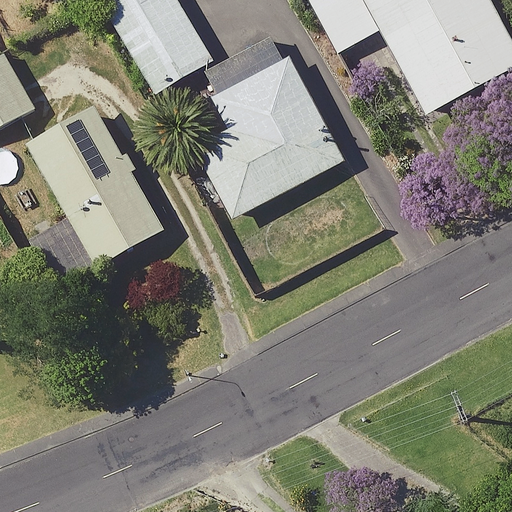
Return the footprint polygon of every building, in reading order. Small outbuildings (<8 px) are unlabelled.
[(202,52),(170,0),(95,0),(146,85),(202,52)] [(303,0),(330,51),(374,28),(417,112),(511,62),(511,56),(482,0),(303,0)] [(336,160),(276,45),(199,85),(219,124),(186,141),(225,217),(336,160)] [(0,118),(24,107),(0,54),(0,118)] [(83,93),(11,133),(53,208),(15,230),(48,289),(158,228),(83,93)]
